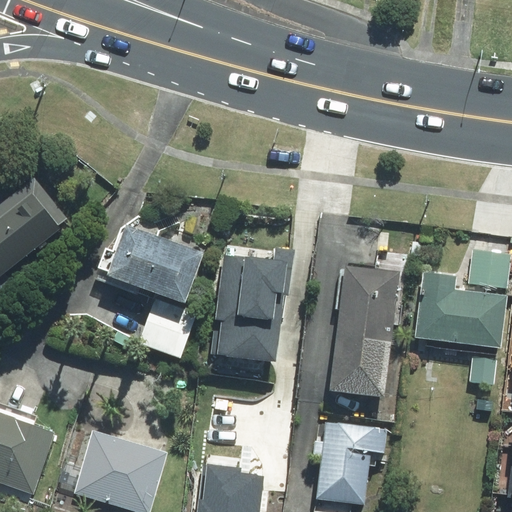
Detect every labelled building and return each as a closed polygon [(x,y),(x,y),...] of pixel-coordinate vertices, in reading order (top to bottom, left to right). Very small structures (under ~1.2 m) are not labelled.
[(0,202),(0,298),(13,289),(1,274),(63,227),(28,181),(0,202)] [(189,317),(176,313),(194,259),(114,232),(95,286),(151,304),(136,347),(175,360),(189,317)] [(413,343),(468,348),(465,384),(491,387),(494,351),(499,298),(502,298),(506,255),(467,251),(463,294),(451,293),(453,279),(420,276),(413,343)] [(393,274),(341,267),(324,396),(377,403),(393,274)] [(57,428),(0,407),(0,486),(31,498),(57,428)] [(345,511),(346,506),(359,507),(364,455),(384,457),(387,432),(320,426),(313,503),(311,511),(345,511)] [(511,511),(511,426),(509,426),(503,511),(511,511)] [(149,511),(165,458),(85,435),(67,496),(122,511),(149,511)]
